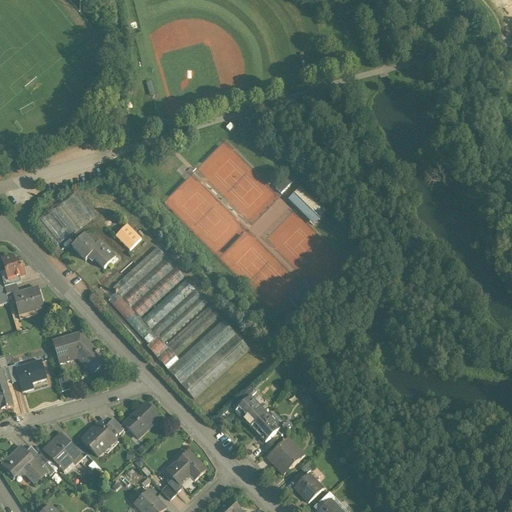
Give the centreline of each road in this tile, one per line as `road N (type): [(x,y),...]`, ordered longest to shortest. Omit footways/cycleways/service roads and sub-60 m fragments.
road 1 (residential): [(7,231),(152,379)]
road 2 (residential): [(0,431),(133,392),(152,379)]
road 3 (residential): [(152,379),(235,469)]
